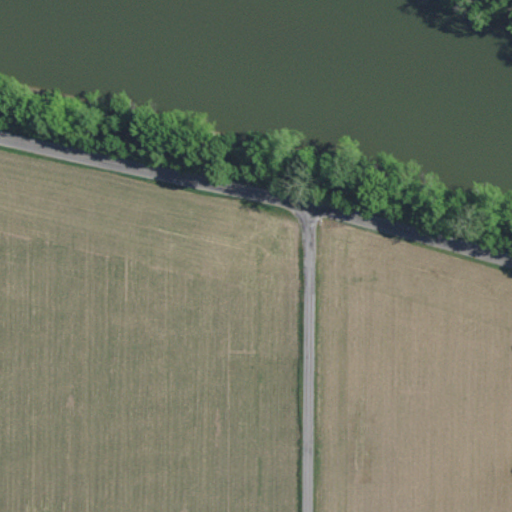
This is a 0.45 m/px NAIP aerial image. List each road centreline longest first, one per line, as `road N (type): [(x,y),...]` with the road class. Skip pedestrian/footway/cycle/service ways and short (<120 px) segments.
road 1 (residential): [(0,137),(261,190),(511,258)]
road 2 (residential): [(311,511),(309,202)]
